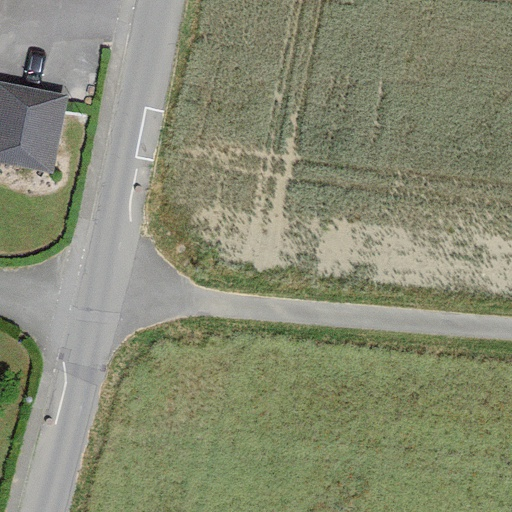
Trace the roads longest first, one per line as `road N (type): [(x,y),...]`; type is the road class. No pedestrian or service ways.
road 1 (residential): [(148,0),(54,511)]
road 2 (track): [(102,227),(511,270)]
